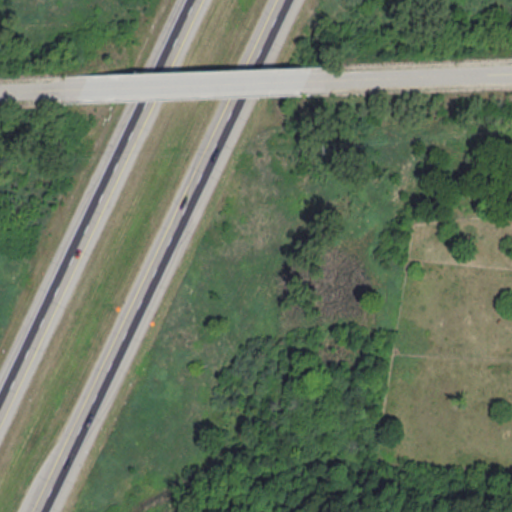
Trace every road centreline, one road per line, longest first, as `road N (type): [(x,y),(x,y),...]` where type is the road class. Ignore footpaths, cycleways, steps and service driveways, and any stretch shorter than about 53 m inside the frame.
road 1 (motorway): [(43,511),(291,0)]
road 2 (motorway): [(197,0),(0,419)]
road 3 (residential): [(69,86),(356,76)]
road 4 (residential): [(356,76),(511,71)]
